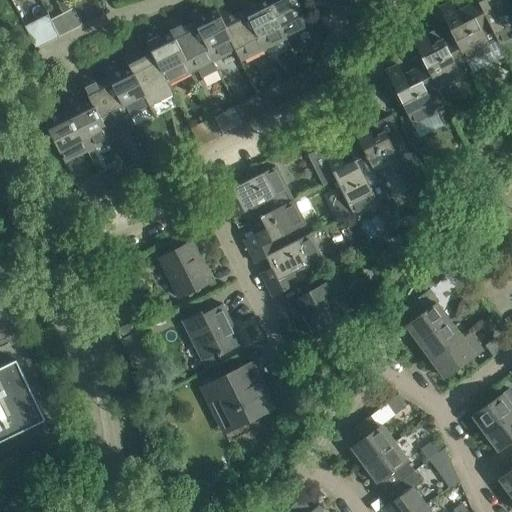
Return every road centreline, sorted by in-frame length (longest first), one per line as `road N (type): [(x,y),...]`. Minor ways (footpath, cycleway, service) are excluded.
road 1 (residential): [(428,0),(355,84),(222,151),(203,172),(204,193)]
road 2 (tertiary): [(113,511),(97,397),(46,263)]
road 3 (residential): [(204,193),(302,383)]
road 4 (residential): [(438,409),(427,394),(381,374),(363,385),(310,470)]
road 5 (residential): [(46,263),(204,193)]
road 6 (residential): [(36,55),(167,0)]
